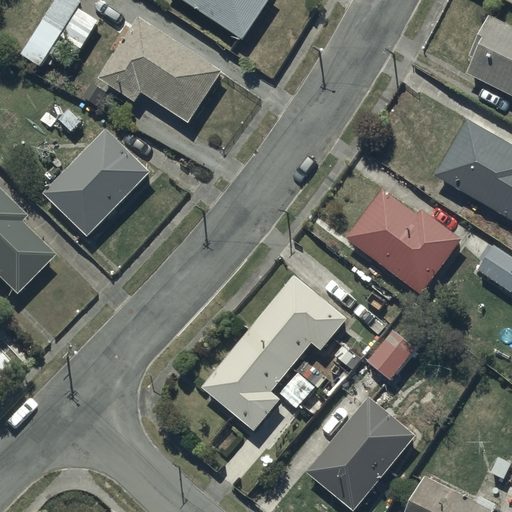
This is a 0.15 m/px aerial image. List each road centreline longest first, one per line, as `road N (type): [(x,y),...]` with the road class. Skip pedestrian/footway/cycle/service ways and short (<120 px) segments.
road 1 (residential): [(384,0),(340,82),(251,213),(67,408)]
road 2 (residential): [(67,408),(184,511)]
